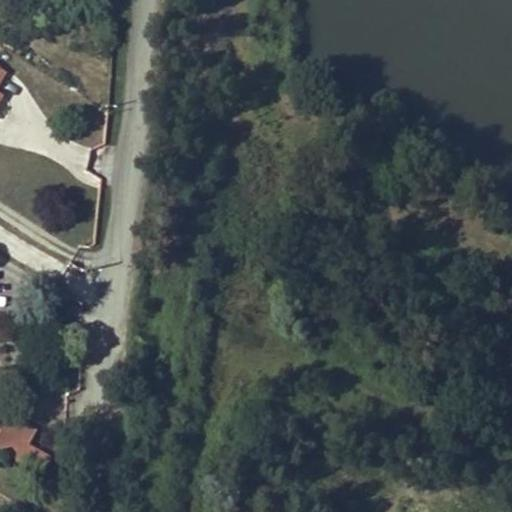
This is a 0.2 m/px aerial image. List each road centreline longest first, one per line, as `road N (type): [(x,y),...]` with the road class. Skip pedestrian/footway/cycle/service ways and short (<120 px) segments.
road 1 (residential): [(107,511),(145,0)]
road 2 (unknown): [(125,273),(0,197)]
